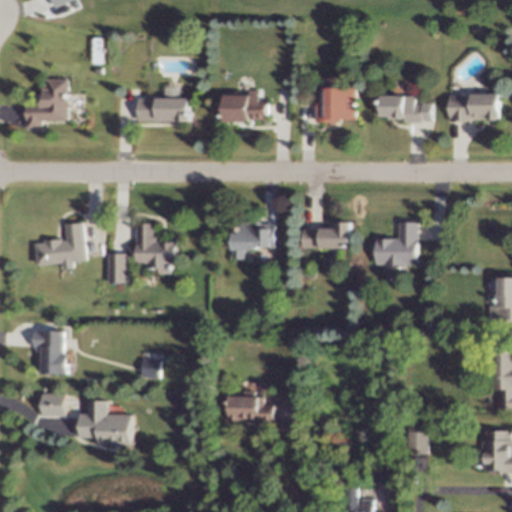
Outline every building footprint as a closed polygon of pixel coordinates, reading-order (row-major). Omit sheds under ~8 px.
[(225,117),(224,91),(229,91),(229,87),(236,87),(236,90),(244,90),(244,86),(252,85),(252,94),(260,94),(261,113),(247,114),(247,116),(225,117)] [(26,131),(26,108),(43,109),(43,94),(46,94),(46,86),(66,86),(65,123),(39,122),(39,132),(26,131)] [(402,112),(402,110),(392,112),(391,108),(377,110),(375,91),(413,87),(414,99),(418,99),(418,113),(402,112)] [(324,89),(355,90),(354,122),(323,121),(324,89)] [(450,118),(451,95),(478,95),(478,93),(482,93),(482,91),(497,91),(497,115),(496,115),(495,117),(489,117),(489,114),(471,114),(471,115),(462,115),(462,118),(450,118)] [(148,101),(190,102),(189,124),(139,122),(140,102),(148,101)] [(384,261),(384,257),(376,257),(376,237),(399,237),(399,218),(414,218),(414,256),(404,256),(404,258),(393,258),(393,261),(384,261)] [(231,250),(231,228),(240,228),(240,220),(275,220),(275,241),(259,241),(259,243),(239,242),(239,250),(231,250)] [(299,242),(299,227),(317,227),(317,225),(335,225),(335,221),(346,221),(346,242),(299,242)] [(38,250),(70,245),(68,230),(84,228),(89,263),(74,265),(74,269),(73,271),(68,272),(66,270),(65,265),(41,269),(38,250)] [(163,276),(163,274),(149,274),(149,270),(139,270),(138,232),(155,231),(156,249),(177,249),(178,266),(172,266),(172,276),(163,276)] [(127,253),(107,253),(108,283),(128,282),(127,253)] [(511,319),(500,319),(500,306),(494,306),(494,298),(496,298),(496,276),(511,276),(511,319)] [(40,374),(40,348),(35,348),(36,334),(63,334),(63,366),(66,366),(66,375),(40,374)] [(143,377),(146,362),(162,366),(159,381),(143,377)] [(511,363),(511,414),(501,414),(502,396),(494,395),(497,362),(511,363)] [(44,397),(65,398),(65,419),(43,418),(44,397)] [(232,399),(264,399),(264,409),(274,409),(273,424),(231,423),(232,399)] [(90,404),(106,404),(106,419),(133,419),(133,442),(101,442),(101,439),(82,439),(82,419),(90,419),(90,404)] [(488,435),(511,435),(511,476),(500,474),(486,473),(487,458),(484,458),(484,454),(482,454),(482,450),(484,450),(484,446),(488,446),(488,435)] [(410,437),(427,437),(426,453),(410,453),(410,437)] [(378,480),(378,467),(383,467),(383,463),(387,463),(387,468),(404,468),(404,480),(378,480)] [(359,511),(359,499),(377,499),(377,511),(359,511)]
